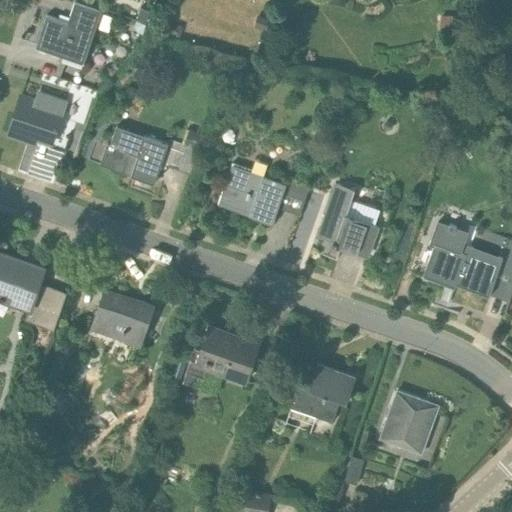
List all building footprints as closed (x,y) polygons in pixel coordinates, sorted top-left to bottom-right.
[(85,62),(101,12),(75,3),(68,23),(47,16),(37,46),(85,62)] [(147,20),(150,10),(140,8),(138,17),(147,20)] [(254,27),(264,31),(267,19),(257,16),(254,27)] [(454,16),(441,17),(441,37),(455,37),(454,16)] [(144,25),(136,22),(134,27),(136,32),(141,33),(144,25)] [(167,35),(178,38),(182,26),(171,23),(167,35)] [(240,90),(246,75),(229,69),(223,83),(240,90)] [(65,102),(38,93),(35,101),(21,96),(9,135),(28,141),(29,136),(52,143),(65,102)] [(435,116),(421,129),(434,141),(447,128),(435,116)] [(155,184),(168,144),(116,126),(109,145),(107,144),(100,165),(155,184)] [(190,130),(185,144),(199,149),(205,130),(199,128),(197,132),(190,130)] [(273,224),(287,185),(232,166),(218,205),(273,224)] [(355,219),(346,216),(354,191),(338,185),(319,237),(333,242),(331,247),(336,249),(337,246),(366,256),(376,226),(374,226),(378,213),(359,207),(355,219)] [(489,296),(497,272),(468,262),(472,249),(463,245),(467,232),(437,222),(430,242),(435,244),(424,277),(445,284),(446,280),(489,296)] [(511,239),(508,239),(497,272),(511,277),(511,239)] [(0,297),(31,308),(32,306),(44,270),(0,254),(0,297)] [(140,344),(153,307),(105,290),(92,328),(140,344)] [(32,306),(31,308),(27,321),(54,330),(59,316),(32,306)] [(246,381),(259,343),(210,326),(201,352),(194,349),(183,383),(195,387),(198,378),(206,381),(210,369),(246,381)] [(68,358),(54,354),(47,375),(60,380),(68,358)] [(347,402),(355,376),(317,363),(312,381),(302,377),(294,402),(303,405),(301,411),(333,421),(340,400),(347,402)] [(422,454),(439,406),(397,391),(380,439),(422,454)] [(355,485),(363,460),(351,457),(344,481),(355,485)] [(267,511),(271,494),(238,490),(234,511),(267,511)] [(383,500),(381,496),(377,493),(372,495),(370,500),(372,504),(376,506),(381,505),(383,500)]
